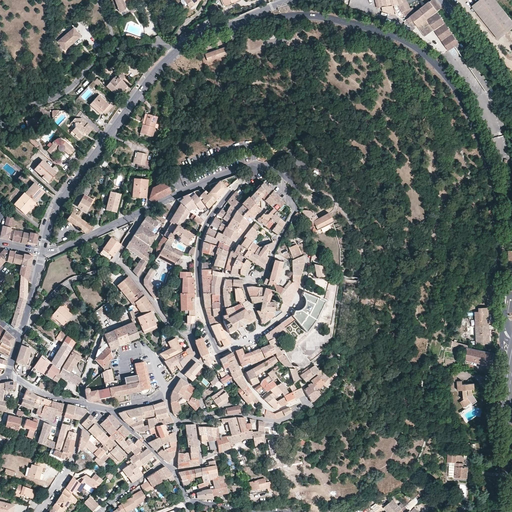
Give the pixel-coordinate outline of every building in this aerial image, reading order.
[(125,1),(124,0),(116,0),(121,11),(126,8),(127,5),(125,1)] [(410,8),(405,0),(375,0),(377,8),(382,7),(383,11),(394,14),(392,5),(399,5),(402,12),(407,10),(410,8)] [(436,3),(434,0),(430,0),(410,16),(407,19),(410,23),(413,21),(417,26),(420,24),(427,19),(434,30),(431,32),(433,36),(437,34),(448,51),(455,46),(467,64),(486,91),(490,89),(468,56),(453,36),(437,11),(441,8),(436,3)] [(511,26),(511,21),(495,0),(477,0),(471,5),(494,35),(507,25),(509,29),(511,26)] [(407,19),(410,16),(407,10),(402,12),(406,19),(407,19)] [(434,30),(427,19),(420,24),(427,34),(431,32),(434,30)] [(497,39),(509,29),(507,25),(494,35),(497,39)] [(58,40),(60,44),(64,48),(71,43),(69,40),(71,39),(72,40),(79,35),(74,28),(58,40)] [(139,42),(142,39),(126,33),(128,39),(139,42)] [(64,48),(60,44),(58,45),(64,53),(74,46),(71,43),(64,48)] [(224,47),(206,54),(208,61),(227,55),(224,47)] [(116,80),(113,78),(106,86),(116,96),(127,83),(123,79),(124,78),(124,77),(124,76),(123,76),(122,75),(120,74),(118,76),(116,80)] [(127,83),(116,96),(118,97),(130,83),(124,77),(124,78),(123,79),(127,83)] [(107,113),(113,106),(110,104),(109,105),(98,96),(90,105),(101,115),(103,113),(105,110),(107,113)] [(157,117),(152,115),(147,114),(145,122),(146,123),(145,125),(142,124),(140,133),(152,137),(156,125),(155,124),(157,117)] [(39,120),(36,117),(26,121),(30,130),(41,125),(39,120)] [(93,128),(87,124),(84,127),(82,119),(75,119),(73,121),(75,123),(75,128),(72,131),(76,135),(75,136),(80,140),(84,135),(83,135),(85,132),(87,134),(88,135),(93,128)] [(28,139),(36,147),(39,144),(30,137),(28,139)] [(70,155),(74,150),(65,142),(61,141),(61,139),(57,139),(54,141),(52,143),(53,144),(47,151),(53,156),(58,150),(60,151),(61,152),(62,152),(63,152),(63,151),(64,150),(70,155)] [(147,154),(138,152),(137,158),(135,163),(145,166),(147,154)] [(57,173),(43,160),(34,170),(46,179),(51,173),(54,176),(57,173)] [(51,173),(46,179),(48,182),(54,176),(51,173)] [(147,199),(148,181),(134,180),(133,198),(147,199)] [(208,193),(216,200),(227,188),(219,181),(208,193)] [(166,182),(152,188),(149,199),(154,202),(170,194),(171,192),(166,182)] [(25,193),(36,202),(45,192),(34,183),(25,193)] [(262,183),(257,188),(252,192),(260,199),(261,198),(267,204),(273,209),(269,212),(272,215),(276,211),(284,203),(276,194),(269,187),(268,186),(262,183)] [(197,190),(194,194),(200,200),(205,206),(208,209),(216,200),(202,188),(199,191),(197,190)] [(121,194),(111,192),(107,210),(116,212),(121,194)] [(184,196),(177,200),(181,203),(189,212),(192,210),(196,206),(197,207),(200,210),(205,206),(200,200),(194,194),(193,192),(184,196)] [(231,206),(236,211),(242,205),(241,204),(237,200),(240,196),(236,192),(229,199),(227,202),(230,205),(231,206)] [(260,199),(252,192),(248,197),(255,205),(256,204),(259,200),(260,199)] [(33,206),(36,202),(25,193),(15,204),(16,206),(24,213),(26,214),(30,209),(33,206)] [(94,203),(85,197),(79,209),(87,214),(94,203)] [(241,204),(242,205),(245,208),(247,210),(250,208),(256,214),(257,212),(259,213),(261,210),(260,209),(256,204),(255,205),(248,197),(241,204)] [(181,203),(170,222),(171,223),(177,226),(181,228),(190,212),(189,212),(181,203)] [(242,205),(236,211),(239,213),(249,222),(249,223),(250,224),(252,221),(251,220),(244,214),(247,210),(245,208),(242,205)] [(232,218),(236,211),(231,206),(226,213),(221,210),(218,213),(217,215),(220,216),(222,218),(229,223),(230,221),(232,218)] [(250,208),(247,210),(244,214),(251,220),(253,218),(254,219),(255,217),(254,216),(256,214),(250,208)] [(332,222),(329,214),(328,213),(317,219),(313,211),(311,212),(309,211),(308,210),(307,210),(305,209),(304,209),(302,210),(300,210),(305,215),(311,223),(307,225),(309,228),(313,226),(313,227),(311,232),(312,233),(320,229),(332,222)] [(272,215),(269,212),(267,210),(264,213),(263,214),(264,215),(263,217),(261,216),(259,218),(259,217),(257,220),(257,221),(265,226),(268,221),(269,220),(272,215)] [(238,225),(245,229),(249,223),(249,222),(239,213),(236,211),(232,218),(238,225)] [(281,215),(276,211),(272,215),(269,220),(276,224),(271,230),(277,234),(281,229),(283,224),(285,222),(280,219),(281,215)] [(299,216),(297,212),(296,213),(293,216),(291,221),(295,222),(299,216)] [(66,220),(87,234),(93,228),(71,214),(66,220)] [(200,224),(203,221),(192,214),(190,218),(200,224)] [(146,224),(143,222),(141,225),(152,232),(158,222),(148,215),(145,218),(149,221),(146,224)] [(35,233),(31,232),(29,232),(29,233),(10,229),(13,217),(12,217),(6,216),(4,225),(2,236),(28,242),(36,243),(37,238),(38,234),(35,233)] [(210,225),(218,229),(221,223),(220,222),(216,220),(218,219),(216,217),(215,217),(214,219),(211,223),(210,225)] [(230,229),(234,232),(238,225),(232,218),(230,221),(229,223),(227,227),(230,229)] [(268,221),(265,226),(271,230),(276,224),(269,220),(268,221)] [(253,226),(250,229),(253,231),(254,230),(258,233),(259,232),(259,231),(258,231),(257,230),(258,229),(260,227),(260,226),(255,222),(253,226)] [(171,223),(167,231),(164,236),(168,239),(167,240),(164,245),(161,251),(167,254),(171,255),(173,251),(174,249),(169,247),(172,241),(174,239),(177,241),(177,242),(179,240),(185,231),(181,228),(177,226),(171,223)] [(231,239),(232,240),(239,237),(239,236),(234,232),(230,229),(227,227),(221,223),(218,229),(223,232),(222,234),(226,236),(229,238),(230,239),(231,239)] [(4,225),(2,225),(1,229),(0,234),(0,238),(11,241),(27,244),(28,242),(2,236),(4,225)] [(153,242),(157,235),(152,232),(141,225),(136,232),(134,235),(150,246),(153,242)] [(234,232),(239,236),(245,229),(238,225),(234,232)] [(299,230),(303,236),(307,234),(304,227),(299,230)] [(206,235),(219,241),(222,234),(217,232),(209,228),(206,235)] [(246,234),(244,237),(245,238),(252,242),(255,238),(258,233),(254,230),(253,231),(250,229),(246,234)] [(186,245),(193,236),(185,231),(179,240),(186,245)] [(219,242),(228,246),(230,242),(231,239),(230,239),(229,238),(226,236),(222,234),(219,241),(219,242)] [(148,249),(150,246),(134,235),(128,244),(126,248),(141,258),(146,252),(148,249)] [(205,237),(204,241),(210,242),(218,245),(219,243),(219,242),(219,241),(206,235),(205,237)] [(119,247),(121,244),(111,237),(105,247),(100,254),(108,262),(111,259),(113,257),(119,247)] [(156,248),(156,258),(161,251),(164,245),(167,240),(163,237),(158,245),(156,248)] [(252,242),(245,238),(240,246),(243,248),(245,249),(250,252),(254,254),(259,247),(255,244),(252,242)] [(202,253),(205,254),(212,255),(215,256),(215,254),(216,250),(217,248),(218,246),(203,242),(202,253)] [(221,249),(227,251),(228,246),(219,242),(219,243),(218,245),(218,246),(217,248),(221,249)] [(273,244),(273,243),(272,242),(263,246),(269,250),(270,251),(273,244)] [(240,246),(238,244),(235,250),(239,253),(243,248),(240,246)] [(293,260),(301,256),(296,244),(288,248),(293,260)] [(259,247),(254,254),(258,255),(259,257),(265,262),(265,264),(266,264),(268,258),(265,255),(267,252),(259,247)] [(215,254),(226,257),(226,254),(227,251),(221,249),(217,248),(216,250),(215,254)] [(243,248),(239,253),(243,255),(247,258),(250,252),(245,249),(243,248)] [(179,259),(183,253),(174,249),(173,251),(171,255),(179,259)] [(235,259),(238,255),(234,252),(231,250),(231,252),(228,259),(234,261),(235,259)] [(19,274),(21,275),(27,281),(32,258),(23,256),(21,255),(14,254),(2,251),(0,253),(0,257),(4,261),(21,265),(19,274)] [(161,251),(156,258),(162,261),(174,267),(176,264),(179,259),(171,255),(167,254),(161,251)] [(151,256),(146,252),(141,258),(147,263),(151,256)] [(258,255),(254,254),(250,252),(247,258),(255,262),(264,269),(265,264),(265,262),(259,257),(258,255)] [(219,267),(223,268),(224,265),(226,257),(215,254),(215,256),(214,259),(212,265),(219,267)] [(242,257),(238,255),(235,259),(243,263),(245,259),(242,257)] [(304,263),(303,256),(301,256),(293,260),(291,260),(291,265),(298,264),(304,263)] [(143,270),(147,263),(141,258),(138,264),(133,271),(136,275),(138,277),(143,270)] [(243,263),(235,259),(234,261),(232,265),(232,266),(237,268),(236,275),(243,275),(245,270),(250,263),(245,259),(243,263)] [(283,262),(274,260),(270,275),(268,280),(265,278),(263,284),(267,285),(275,288),(275,292),(277,293),(279,296),(286,290),(283,288),(280,287),(275,285),(278,277),(283,262)] [(304,263),(298,264),(291,265),(292,271),(292,275),(300,276),(301,273),(304,263)] [(309,272),(308,276),(325,277),(321,266),(314,264),(315,274),(309,272)] [(143,280),(144,285),(148,290),(149,288),(155,289),(155,288),(151,283),(150,281),(156,272),(150,269),(143,280)] [(202,289),(203,293),(211,293),(211,295),(219,295),(219,287),(221,277),(211,275),(212,271),(212,270),(201,270),(202,276),(202,289)] [(193,280),(193,273),(180,272),(179,278),(182,278),(182,282),(181,293),(194,293),(193,280)] [(299,284),(300,276),(292,275),(292,278),(292,283),(292,285),(292,286),(297,289),(299,284)] [(129,279),(128,276),(119,284),(126,292),(124,294),(126,296),(132,304),(135,303),(144,296),(139,290),(129,279)] [(228,287),(232,288),(233,280),(225,279),(223,288),(223,295),(230,295),(229,291),(228,287)] [(234,288),(242,288),(241,280),(236,280),(233,280),(232,288),(234,288)] [(126,292),(119,284),(117,286),(124,294),(126,292)] [(292,299),(297,289),(292,286),(290,285),(286,290),(279,296),(283,302),(283,303),(280,310),(281,312),(283,311),(287,307),(292,299)] [(248,295),(249,297),(257,297),(259,288),(251,286),(247,287),(247,290),(248,295)] [(246,300),(242,288),(234,288),(232,288),(228,287),(229,291),(234,291),(235,301),(238,302),(239,304),(246,300)] [(274,312),(280,310),(283,303),(268,302),(272,291),(265,288),(262,296),(257,297),(249,297),(252,303),(253,303),(261,302),(259,311),(274,312)] [(164,290),(155,289),(154,298),(160,299),(164,290)] [(293,312),(291,313),(295,317),(306,330),(312,322),(313,322),(316,316),(321,307),(324,299),(304,290),(302,293),(304,295),(304,296),(305,298),(305,300),(305,302),(304,304),(303,305),(303,306),(301,307),(299,308),(297,309),(296,309),(294,308),(292,311),(293,312)] [(194,297),(194,293),(181,293),(180,293),(180,300),(180,307),(181,311),(188,311),(188,313),(188,316),(194,316),(194,307),(194,301),(192,301),(192,299),(194,299),(194,297)] [(204,306),(205,307),(212,306),(211,303),(219,302),(219,297),(219,295),(211,295),(211,293),(203,293),(203,297),(204,306)] [(151,306),(144,296),(135,303),(137,306),(141,312),(142,312),(144,315),(150,312),(154,310),(151,306)] [(19,297),(10,324),(13,327),(18,327),(26,299),(19,297)] [(249,306),(246,300),(239,304),(237,305),(234,307),(232,307),(230,308),(225,309),(222,310),(222,313),(222,316),(223,321),(231,316),(244,309),(245,311),(249,309),(250,310),(251,310),(249,306)] [(67,312),(68,311),(69,310),(61,304),(60,306),(67,312)] [(51,316),(55,319),(63,325),(72,314),(68,311),(67,312),(60,306),(51,316)] [(215,325),(220,323),(219,316),(213,317),(212,309),(212,306),(205,307),(208,317),(210,326),(215,325)] [(475,312),(475,326),(488,325),(488,308),(479,308),(479,312),(475,312)] [(252,314),(251,310),(250,310),(249,309),(245,311),(244,309),(231,316),(223,321),(224,325),(228,333),(230,334),(234,332),(234,330),(236,329),(237,331),(241,329),(245,326),(244,324),(249,322),(250,323),(255,320),(253,317),(252,314)] [(278,315),(281,312),(280,310),(274,312),(259,311),(256,311),(260,320),(261,322),(261,324),(261,325),(274,316),(275,317),(278,315)] [(150,312),(144,315),(140,316),(137,317),(143,330),(156,325),(154,320),(150,312)] [(283,321),(280,323),(283,327),(295,317),(291,313),(283,321)] [(123,327),(115,330),(116,332),(114,333),(119,345),(139,337),(138,334),(137,332),(133,322),(123,327)] [(223,331),(220,323),(215,325),(210,326),(213,332),(220,348),(231,343),(224,334),(223,331)] [(264,335),(269,345),(271,344),(272,346),(276,343),(274,339),(275,338),(275,337),(275,336),(275,335),(280,331),(289,344),(293,340),(289,334),(283,327),(280,323),(273,329),(264,335)] [(143,330),(144,334),(153,330),(157,328),(156,325),(143,330)] [(488,325),(475,326),(476,343),(489,342),(488,325)] [(103,334),(104,336),(108,346),(113,358),(118,347),(119,345),(114,333),(113,330),(110,332),(112,337),(109,338),(107,333),(103,334)] [(9,335),(5,331),(0,340),(0,341),(1,342),(11,348),(14,339),(9,335)] [(65,360),(75,342),(64,334),(61,331),(56,339),(63,343),(51,363),(53,364),(59,369),(65,360)] [(104,336),(102,337),(97,354),(95,360),(108,346),(104,336)] [(160,354),(166,360),(170,358),(175,356),(182,352),(175,338),(168,341),(168,343),(163,345),(165,349),(160,352),(160,354)] [(201,356),(207,354),(201,338),(195,340),(195,341),(195,342),(195,343),(200,356),(201,356)] [(0,351),(8,356),(11,348),(1,342),(0,345),(0,351)] [(269,345),(265,346),(271,355),(275,353),(276,353),(272,346),(271,344),(269,345)] [(31,349),(21,345),(17,359),(16,363),(28,366),(29,364),(30,360),(29,359),(31,352),(30,352),(31,349)] [(108,346),(95,360),(103,368),(110,361),(113,358),(108,346)] [(271,355),(265,346),(260,348),(264,358),(271,355)] [(466,349),(464,360),(472,361),(491,365),(493,353),(467,347),(466,349)] [(189,348),(185,350),(186,350),(182,352),(175,356),(182,368),(184,365),(193,355),(189,348)] [(264,358),(260,348),(252,352),(256,361),(262,359),(264,358)] [(251,358),(249,353),(243,355),(241,349),(235,351),(238,358),(241,367),(246,364),(249,362),(249,359),(251,358)] [(62,368),(69,372),(76,361),(79,356),(72,352),(67,360),(62,368)] [(229,362),(235,359),(232,352),(224,357),(226,362),(227,363),(229,362)] [(282,354),(276,357),(279,360),(284,366),(289,367),(291,366),(292,366),(289,363),(287,359),(284,354),(284,353),(282,354)] [(209,358),(207,354),(201,356),(198,359),(213,370),(214,368),(214,367),(212,365),(211,364),(211,363),(209,358)] [(44,365),(48,360),(45,358),(42,355),(34,367),(35,369),(36,368),(37,367),(43,372),(46,367),(44,365)] [(166,360),(164,361),(169,370),(170,371),(172,374),(175,372),(174,370),(178,368),(180,370),(182,368),(175,356),(170,358),(166,360)] [(229,371),(230,373),(239,369),(236,363),(235,359),(229,362),(227,363),(226,364),(227,367),(228,370),(229,371)] [(272,365),(269,359),(262,363),(266,369),(272,365)] [(53,364),(51,363),(48,360),(44,365),(46,367),(43,372),(42,373),(45,375),(46,375),(53,364)] [(150,391),(144,362),(135,364),(137,375),(124,378),(125,385),(118,386),(117,380),(113,381),(111,369),(108,370),(107,370),(106,370),(105,371),(102,372),(105,389),(90,392),(89,389),(88,388),(85,389),(84,390),(85,394),(87,400),(89,401),(139,391),(140,393),(141,394),(143,395),(146,395),(148,394),(149,392),(150,391)] [(201,367),(196,362),(192,366),(187,371),(184,375),(190,380),(192,381),(196,377),(194,376),(201,367)] [(266,369),(262,363),(260,365),(259,363),(253,367),(254,368),(251,369),(256,378),(261,375),(260,373),(264,370),(266,369)] [(61,371),(59,369),(53,364),(46,375),(53,379),(56,374),(58,375),(61,371)] [(269,371),(267,373),(272,380),(277,378),(273,373),(280,368),(280,367),(278,365),(269,371)] [(304,372),(303,373),(300,375),(305,382),(313,376),(316,374),(318,371),(314,365),(310,368),(308,369),(304,372)] [(79,383),(82,379),(71,373),(69,372),(62,368),(61,371),(58,375),(56,374),(53,379),(57,382),(61,377),(68,380),(78,386),(79,383)] [(239,369),(230,373),(232,377),(233,379),(241,375),(242,374),(239,369)] [(256,378),(251,369),(250,370),(249,369),(245,372),(251,385),(259,382),(256,378)] [(296,370),(290,372),(293,383),(297,380),(299,380),(297,373),(296,370)] [(320,370),(318,371),(316,374),(317,375),(314,378),(318,381),(320,378),(324,382),(322,385),(326,388),(333,378),(330,375),(329,378),(320,370)] [(228,374),(220,380),(223,384),(229,381),(228,380),(231,378),(228,374)] [(247,386),(241,375),(233,379),(240,388),(242,390),(247,386)] [(322,392),(326,388),(322,385),(324,382),(320,378),(318,381),(314,378),(311,381),(312,383),(319,389),(322,392)] [(185,389),(188,384),(180,379),(177,384),(185,389)] [(267,384),(263,379),(261,381),(259,385),(254,388),(257,392),(263,388),(267,392),(269,390),(275,385),(272,381),(267,384)] [(8,382),(4,383),(5,391),(12,390),(13,381),(8,382)] [(461,381),(457,381),(458,390),(462,390),(463,399),(459,402),(463,407),(470,402),(472,404),(477,401),(472,395),(472,389),(474,389),(474,383),(462,384),(461,381)] [(280,383),(276,386),(281,392),(285,390),(280,383)] [(320,395),(322,392),(319,389),(312,383),(311,385),(310,384),(307,386),(308,387),(305,390),(311,402),(320,395)] [(181,395),(184,390),(185,389),(177,384),(172,391),(178,394),(181,395)] [(191,394),(194,389),(191,386),(188,384),(185,389),(184,390),(191,394)] [(276,386),(275,385),(269,390),(272,393),(264,399),(267,402),(273,398),(281,393),(281,392),(276,386)] [(251,392),(247,386),(242,390),(247,396),(251,392)] [(219,391),(211,396),(216,404),(227,397),(226,395),(227,394),(223,388),(219,391)] [(242,390),(240,388),(236,390),(237,392),(243,399),(248,404),(249,403),(252,406),(255,403),(251,400),(255,397),(251,392),(247,396),(242,390)] [(291,392),(295,400),(303,395),(300,388),(295,390),(291,392)] [(31,392),(26,389),(22,399),(23,399),(34,403),(37,396),(31,392)] [(190,397),(191,394),(184,390),(181,395),(178,394),(177,400),(179,406),(183,404),(187,402),(195,411),(199,406),(197,401),(190,397)] [(285,390),(281,392),(281,393),(284,397),(287,403),(293,401),(295,400),(291,392),(288,394),(285,390)] [(48,400),(37,396),(34,403),(40,405),(44,406),(51,408),(52,401),(48,400)] [(227,397),(216,404),(218,407),(229,400),(227,397)] [(277,402),(271,406),(275,409),(279,407),(285,405),(287,403),(284,397),(277,402)] [(23,399),(20,405),(32,410),(33,407),(38,409),(42,410),(44,406),(40,405),(34,403),(23,399)] [(180,406),(179,406),(177,400),(171,402),(172,410),(174,415),(180,413),(180,406)] [(59,403),(52,401),(51,408),(56,410),(55,415),(60,416),(63,404),(61,404),(59,403)] [(154,411),(165,408),(164,402),(153,406),(154,411)] [(63,419),(62,423),(70,426),(71,424),(72,419),(72,418),(73,415),(75,406),(67,404),(63,419)] [(51,408),(44,406),(42,410),(38,409),(36,415),(48,420),(51,408)] [(88,410),(75,406),(73,415),(72,418),(79,420),(88,410)] [(163,418),(168,417),(165,408),(154,411),(153,406),(147,407),(141,408),(144,420),(155,417),(156,419),(163,418)] [(51,408),(48,420),(53,422),(55,415),(56,410),(51,408)] [(140,421),(144,420),(141,408),(134,409),(118,413),(118,414),(123,420),(129,425),(135,422),(140,421)] [(284,410),(281,411),(284,416),(291,411),(289,408),(284,410)] [(274,414),(266,410),(264,415),(264,417),(269,418),(276,419),(284,416),(281,411),(274,414)] [(5,427),(18,430),(21,419),(8,415),(5,427)] [(90,415),(81,424),(84,427),(89,421),(93,425),(94,424),(97,421),(90,415)] [(114,427),(117,430),(122,425),(111,415),(110,415),(107,417),(111,424),(114,427)] [(170,416),(168,417),(163,418),(156,419),(158,427),(163,425),(164,425),(172,423),(173,423),(170,416)] [(100,424),(105,430),(111,424),(107,417),(106,418),(105,417),(102,420),(103,422),(100,424)] [(158,427),(156,419),(155,417),(144,420),(140,421),(135,422),(129,425),(133,429),(145,426),(146,430),(149,430),(153,428),(155,427),(158,427)] [(231,436),(239,434),(240,434),(239,432),(235,417),(230,418),(228,418),(221,419),(222,423),(228,422),(228,425),(230,431),(231,435),(231,436)] [(241,418),(237,417),(240,432),(247,431),(247,429),(246,424),(245,420),(244,418),(241,418)] [(26,434),(25,436),(31,439),(32,436),(38,420),(34,419),(33,421),(27,419),(24,427),(29,429),(28,435),(26,434)] [(89,421),(84,427),(87,430),(93,425),(89,421)] [(38,443),(44,445),(47,439),(48,435),(48,434),(51,428),(52,426),(44,423),(38,441),(38,443)] [(62,423),(60,429),(60,430),(68,433),(69,429),(70,426),(62,423)] [(102,432),(94,424),(93,425),(87,430),(92,434),(93,436),(96,438),(102,432)] [(108,432),(111,435),(117,430),(114,427),(111,424),(105,430),(108,432)] [(192,447),(197,447),(194,424),(188,425),(185,425),(186,437),(188,447),(189,447),(192,447)] [(122,425),(117,430),(124,438),(129,433),(126,430),(122,425)] [(163,425),(158,427),(155,427),(157,432),(159,435),(159,437),(160,438),(167,435),(163,425)] [(167,432),(164,425),(163,425),(167,435),(174,432),(173,429),(167,432)] [(206,427),(198,427),(198,428),(199,435),(201,435),(206,435),(215,437),(215,431),(216,428),(206,427)] [(66,438),(73,441),(74,435),(73,435),(74,430),(69,429),(68,433),(67,436),(66,438)] [(78,449),(81,451),(83,448),(90,437),(81,429),(79,443),(78,449)] [(49,447),(51,448),(54,449),(61,452),(61,451),(62,451),(65,440),(66,438),(67,436),(68,433),(60,430),(57,443),(51,441),(47,439),(44,445),(49,447)] [(116,441),(118,443),(119,443),(122,440),(123,439),(124,438),(117,430),(111,435),(115,439),(116,441)] [(239,434),(240,440),(253,438),(254,444),(262,442),(261,438),(264,437),(264,435),(264,431),(259,432),(259,431),(252,432),(252,431),(251,431),(247,431),(240,432),(239,432),(240,434),(239,434)] [(104,434),(102,432),(96,438),(100,442),(102,444),(109,438),(108,438),(104,434)] [(174,434),(174,432),(167,435),(160,438),(163,445),(164,450),(165,449),(170,447),(169,443),(176,441),(174,434)] [(233,442),(240,440),(239,434),(231,436),(231,435),(226,436),(229,445),(234,443),(233,442)] [(154,440),(148,443),(149,444),(156,451),(159,448),(159,447),(163,445),(160,438),(159,437),(159,435),(156,437),(154,438),(154,440)] [(206,435),(201,435),(201,438),(201,442),(209,441),(211,450),(215,449),(215,451),(218,451),(217,446),(216,437),(215,437),(206,435)] [(230,448),(229,445),(226,436),(219,438),(216,437),(217,446),(218,451),(218,453),(230,448)] [(90,437),(83,448),(85,450),(87,448),(90,450),(95,441),(90,437)] [(255,447),(264,445),(264,440),(264,438),(264,437),(261,438),(262,442),(254,444),(255,447)] [(62,451),(71,454),(72,450),(74,441),(73,441),(66,438),(65,440),(62,451)] [(109,438),(102,444),(104,446),(107,450),(105,453),(107,456),(109,453),(111,451),(117,445),(113,442),(109,438)] [(130,449),(130,451),(134,455),(140,449),(139,448),(143,444),(138,439),(134,443),(133,444),(130,449)] [(266,448),(267,456),(276,455),(275,453),(277,453),(280,452),(279,446),(279,439),(268,441),(269,448),(266,448)] [(126,443),(122,447),(128,453),(130,451),(130,449),(133,444),(129,440),(126,443)] [(170,447),(165,449),(168,453),(175,451),(176,441),(169,443),(170,447)] [(109,453),(107,456),(108,457),(110,456),(112,454),(113,456),(120,449),(117,445),(111,451),(109,453)] [(100,447),(94,454),(99,459),(105,453),(107,450),(104,446),(101,448),(100,447)] [(54,449),(51,448),(48,456),(60,461),(61,459),(52,455),(54,449)] [(129,461),(125,463),(127,465),(127,466),(128,466),(138,459),(142,465),(145,468),(147,466),(146,464),(148,463),(146,461),(155,455),(147,448),(141,454),(139,452),(141,450),(140,449),(134,455),(133,456),(131,454),(129,456),(131,457),(129,458),(130,460),(129,461)] [(190,461),(190,453),(181,453),(181,448),(179,448),(178,453),(178,463),(186,461),(190,461)] [(64,456),(70,458),(71,454),(62,451),(61,451),(61,452),(54,449),(52,455),(61,459),(62,459),(64,456)] [(121,450),(120,449),(113,456),(120,462),(123,459),(127,455),(126,455),(121,450)] [(165,449),(164,450),(162,451),(162,450),(158,453),(157,453),(167,462),(171,459),(173,457),(174,456),(174,455),(175,453),(175,451),(168,453),(165,449)] [(456,451),(448,451),(447,462),(449,462),(455,463),(456,463),(456,459),(456,455),(456,451)] [(107,456),(105,453),(99,459),(102,461),(103,459),(105,461),(108,457),(107,456)] [(198,466),(197,453),(190,453),(190,461),(186,461),(178,463),(177,469),(185,468),(198,466)] [(94,454),(91,457),(93,459),(97,462),(99,459),(94,454)] [(120,462),(113,456),(112,454),(110,456),(118,464),(120,462)] [(129,468),(137,479),(141,476),(143,474),(138,468),(142,465),(138,459),(128,466),(129,468)] [(39,479),(41,473),(42,467),(44,468),(45,463),(36,460),(34,465),(32,465),(31,468),(29,476),(39,479)] [(206,467),(207,474),(217,472),(215,461),(214,461),(208,462),(208,463),(209,466),(207,467),(207,465),(205,466),(205,465),(204,465),(204,468),(206,467)] [(463,466),(463,463),(456,463),(455,463),(454,477),(467,478),(467,467),(463,466)] [(132,482),(137,479),(129,468),(128,466),(127,466),(122,470),(132,482)] [(171,482),(175,480),(173,475),(172,474),(165,466),(147,477),(149,480),(153,487),(161,482),(168,477),(171,482)] [(202,478),(208,476),(207,474),(206,467),(204,468),(197,469),(193,470),(195,477),(201,475),(202,478)] [(6,469),(4,474),(14,477),(15,472),(6,469)] [(189,470),(185,471),(186,480),(182,481),(184,486),(187,485),(189,483),(188,479),(190,478),(189,470)] [(107,471),(104,475),(110,479),(113,475),(107,471)] [(178,473),(182,481),(186,480),(185,471),(178,473)] [(207,474),(208,476),(208,480),(210,480),(212,479),(217,477),(217,475),(217,472),(207,474)] [(219,488),(211,490),(211,492),(212,496),(228,493),(223,473),(217,475),(217,477),(218,479),(219,488)] [(95,474),(91,479),(99,485),(103,481),(95,474)] [(72,482),(68,479),(63,487),(67,490),(71,494),(75,490),(80,494),(86,484),(95,490),(99,485),(91,479),(86,475),(81,478),(83,482),(79,484),(74,479),(72,482)] [(199,485),(197,485),(198,488),(205,486),(204,484),(209,483),(208,480),(208,476),(202,478),(203,483),(199,485)] [(217,477),(212,479),(214,486),(210,487),(210,489),(211,490),(219,488),(218,479),(217,477)] [(265,478),(250,482),(250,485),(250,487),(251,490),(255,490),(256,494),(272,490),(270,481),(266,483),(265,478)] [(145,483),(141,485),(146,494),(149,491),(145,483)] [(19,497),(20,495),(31,498),(35,499),(37,492),(18,485),(14,495),(19,497)] [(190,497),(190,498),(192,498),(197,499),(205,499),(213,499),(212,496),(211,492),(211,490),(210,489),(201,491),(201,492),(195,493),(190,495),(190,497)] [(64,495),(60,492),(51,506),(56,511),(62,511),(69,501),(73,504),(77,500),(71,494),(67,490),(64,495)] [(141,490),(131,496),(132,497),(137,505),(147,499),(141,490)] [(88,498),(84,502),(90,508),(93,511),(99,504),(90,496),(88,498)] [(137,505),(132,497),(122,503),(122,504),(119,506),(120,508),(122,511),(123,511),(126,511),(127,511),(137,506),(137,505)] [(413,498),(406,505),(410,509),(417,503),(413,498)] [(393,499),(383,508),(385,510),(386,511),(397,511),(398,511),(396,508),(398,506),(393,499)] [(12,511),(14,506),(0,502),(0,511),(12,511)]
